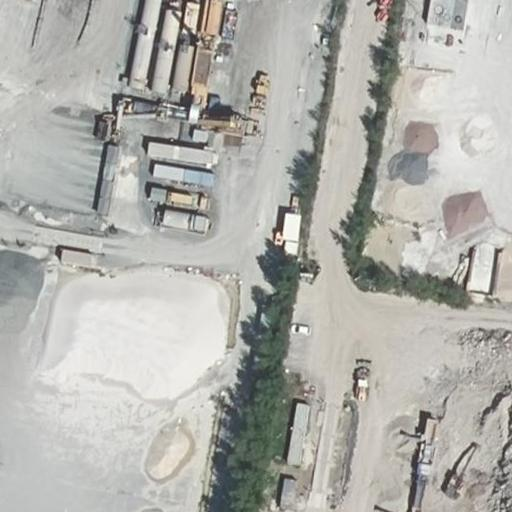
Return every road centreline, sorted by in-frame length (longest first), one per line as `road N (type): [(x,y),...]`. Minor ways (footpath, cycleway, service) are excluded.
road 1 (unclassified): [(374,0),(329,267)]
road 2 (unknown): [(329,267),(307,511)]
road 3 (unknown): [(511,311),(329,267)]
